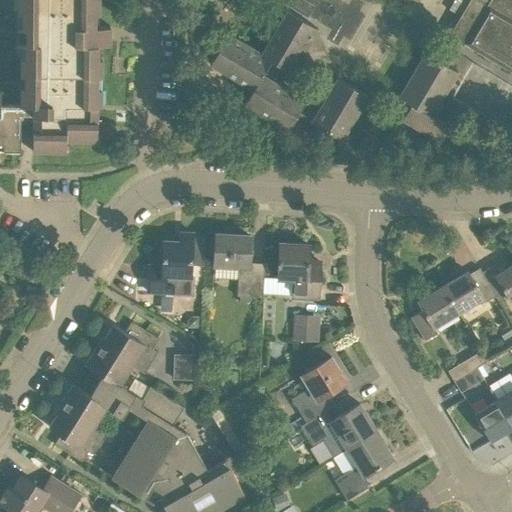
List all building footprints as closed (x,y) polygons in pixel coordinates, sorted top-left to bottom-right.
[(0,151),(20,151),(21,115),(33,115),(33,151),(66,152),(66,141),(97,141),(98,106),(101,106),(101,88),(100,88),(100,75),(101,75),(101,57),(101,43),(110,43),(110,41),(110,26),(98,25),(98,12),(99,12),(98,0),(18,0),(18,43),(22,43),(21,104),(0,104),(0,97),(0,89),(0,151)] [(511,0),(455,0),(450,8),(462,15),(450,35),(511,70),(511,0)] [(265,71),(273,56),(295,67),(318,22),(287,6),(263,51),(228,32),(210,64),(253,89),(244,104),(288,130),(308,96),(265,71)] [(458,71),(441,61),(425,52),(399,96),(411,103),(402,119),(399,124),(396,122),(386,140),(405,150),(417,128),(440,141),(450,125),(432,115),(458,71)] [(342,139),(368,95),(337,77),(311,121),(342,139)] [(191,278),(192,253),(193,233),(180,232),(179,241),(163,241),(162,266),(149,265),(148,291),(175,293),(175,285),(167,284),(168,276),(191,278)] [(250,262),(250,256),(251,236),(216,234),(214,267),(239,268),(238,295),(241,295),(241,301),(251,302),(251,296),(263,297),(264,276),(269,277),(270,263),(250,262)] [(308,271),(309,259),(310,244),(280,243),(278,280),(293,281),(292,296),(319,298),(320,272),(308,271)] [(14,258),(6,268),(13,274),(16,270),(21,263),(14,258)] [(511,265),(507,268),(502,260),(482,272),(482,271),(481,272),(495,295),(495,296),(496,295),(499,300),(507,295),(511,303),(511,302),(511,265)] [(481,272),(482,271),(480,268),(469,273),(468,271),(443,286),(461,316),(495,296),(495,295),(481,272)] [(437,331),(461,316),(443,286),(418,301),(423,310),(412,317),(426,340),(438,333),(437,331)] [(199,328),(200,316),(193,316),(189,320),(189,329),(199,328)] [(318,321),(295,320),(294,339),(317,340),(318,321)] [(97,371),(91,381),(121,400),(128,405),(127,406),(147,419),(112,477),(146,499),(153,487),(164,494),(159,497),(167,511),(213,511),(245,494),(225,459),(208,469),(187,433),(173,424),(184,407),(150,386),(143,398),(120,384),(132,365),(144,373),(158,352),(153,348),(159,338),(132,321),(125,331),(113,323),(105,336),(103,335),(85,364),(97,371)] [(507,345),(511,341),(511,328),(501,335),(507,345)] [(455,381),(477,368),(477,367),(488,360),(482,350),(448,370),(455,381)] [(195,378),(194,352),(173,353),(174,379),(195,378)] [(329,392),(346,381),(331,357),(301,375),(309,388),(293,398),(303,416),(285,427),(289,434),(303,425),(302,424),(324,410),(336,403),(329,392)] [(461,392),(478,382),(484,379),(477,368),(455,381),(461,392)] [(511,374),(511,375),(511,391),(496,400),(511,426),(511,374)] [(121,400),(91,381),(85,391),(73,383),(55,412),(57,413),(49,426),(61,434),(55,444),(82,461),(89,450),(94,454),(107,432),(94,425),(106,405),(122,415),(127,406),(128,405),(121,400)] [(490,441),(511,428),(511,426),(496,400),(474,414),(490,441)] [(376,430),(360,403),(331,421),(324,410),(302,424),(303,425),(316,446),(337,433),(346,448),(376,430)] [(210,411),(242,461),(250,456),(219,406),(210,411)] [(363,475),(393,457),(376,430),(346,448),(347,449),(334,457),(345,474),(336,480),(348,500),(370,486),(363,475)] [(0,499),(0,502),(15,511),(37,511),(41,506),(50,511),(71,511),(83,494),(51,475),(43,488),(21,475),(13,488),(9,485),(0,499)] [(278,511),(291,506),(286,493),(274,498),(278,511)]
